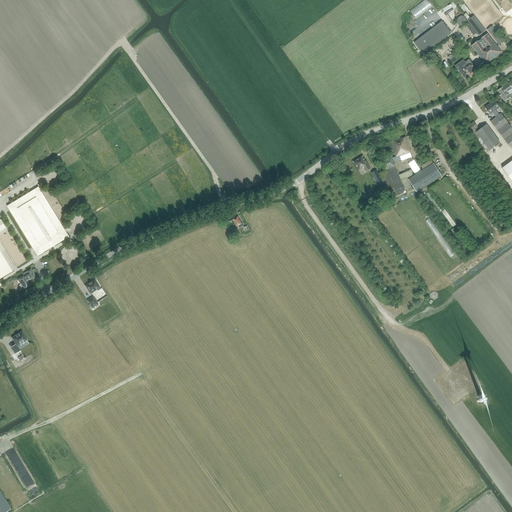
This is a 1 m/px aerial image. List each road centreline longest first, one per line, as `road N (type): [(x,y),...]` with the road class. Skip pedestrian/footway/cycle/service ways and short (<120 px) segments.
road 1 (tertiary): [(0,322),(101,259),(274,192),(353,140),(440,109),(511,68)]
road 2 (track): [(122,43),(214,174),(227,206)]
